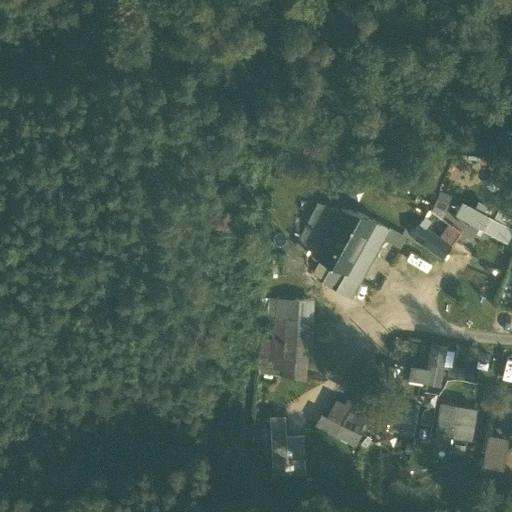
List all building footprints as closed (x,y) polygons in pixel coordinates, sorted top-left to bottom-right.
[(434,206),(444,210),(450,195),(440,191),(434,206)] [(462,199),(455,211),(505,239),(511,226),(511,201),(504,197),(494,216),(462,199)] [(317,205),(300,200),(297,209),(312,213),(317,205)] [(340,212),(317,204),(317,205),(312,213),(295,246),(331,265),(324,280),(337,287),(335,291),(350,299),(382,240),(389,229),(358,213),(341,210),(340,212)] [(288,211),(273,211),(268,276),(267,276),(265,294),(283,295),(288,211)] [(425,218),(419,225),(426,229),(431,222),(425,218)] [(437,238),(451,248),(461,234),(448,224),(437,238)] [(426,229),(419,225),(411,236),(443,259),(451,248),(437,238),(426,229)] [(405,238),(389,229),(382,240),(399,249),(405,238)] [(308,300),(275,299),(272,357),(305,362),(308,300)] [(427,341),(423,383),(442,385),(446,343),(427,341)] [(305,362),(272,357),(271,375),(304,380),(305,362)] [(415,440),(421,407),(394,402),(388,435),(415,440)] [(353,446),(367,419),(338,404),(324,430),(353,446)] [(436,441),(470,447),(476,412),(442,406),(436,441)] [(511,406),(494,415),(504,438),(511,434),(511,406)] [(258,441),(268,441),(269,418),(258,418),(258,441)] [(285,419),(270,420),(274,484),(308,482),(305,438),(286,439),(285,419)]
